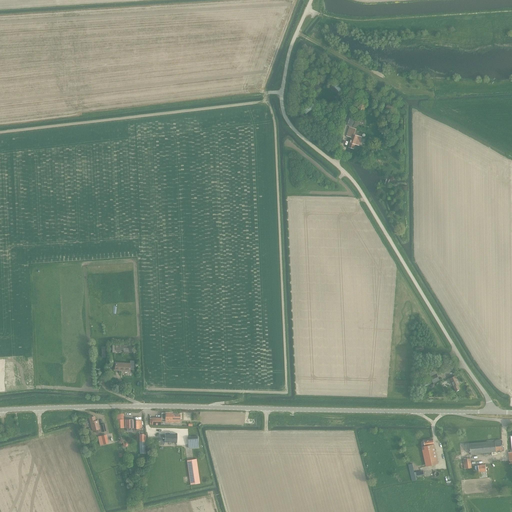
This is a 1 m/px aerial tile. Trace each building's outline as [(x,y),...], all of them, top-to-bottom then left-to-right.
[(334,83),(331,86),(339,93),(342,90),(334,83)] [(313,103),(303,111),(306,114),(316,106),(313,103)] [(356,117),(355,120),(346,117),(344,124),(353,127),(354,123),(363,126),(365,120),(356,117)] [(355,144),(359,146),(359,145),(361,137),(354,134),(355,129),(351,128),(349,132),(348,135),(351,136),(348,147),(353,149),(355,144)] [(114,361),(114,372),(122,372),(122,368),(127,368),(127,362),(122,362),(122,360),(120,361),(120,359),(114,359),(114,361)] [(430,377),(433,383),(439,380),(436,374),(430,377)] [(456,376),(449,379),(455,391),(460,389),(458,385),(459,384),(456,376)] [(172,413),(165,413),(162,413),(162,419),(165,419),(165,420),(169,420),(169,422),(180,422),(180,414),(172,414),(172,413)] [(98,420),(95,421),(94,416),(89,418),(92,431),(95,430),(96,433),(106,431),(105,424),(99,426),(98,420)] [(141,428),(141,426),(141,420),(133,421),(133,419),(125,420),(125,428),(133,427),(133,429),(139,428),(141,428)] [(160,434),(160,442),(160,444),(164,444),(165,442),(176,442),(177,433),(165,433),(165,434),(160,434)] [(201,441),(201,436),(197,436),(187,437),(188,446),(198,445),(197,441),(201,441)] [(421,447),(426,466),(438,464),(433,439),(424,441),(425,446),(421,447)] [(501,451),(503,451),(502,440),(469,443),(471,455),(496,451),(496,452),(497,453),(500,452),(501,451)] [(463,459),(464,468),(471,468),(470,458),(463,459)] [(187,460),(190,485),(200,484),(196,459),(187,460)] [(415,477),(424,475),(423,471),(414,473),(412,464),(408,465),(412,482),(416,481),(415,477)] [(486,471),(485,464),(475,466),(476,471),(478,471),(479,472),(479,478),(487,477),(486,471)]
